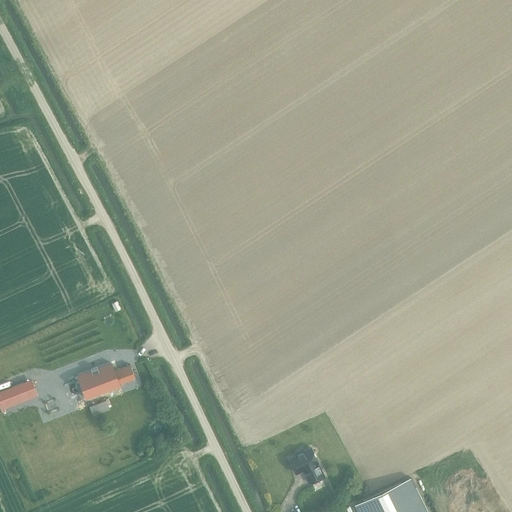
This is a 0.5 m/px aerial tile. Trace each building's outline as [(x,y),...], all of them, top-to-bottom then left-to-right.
[(120,386),(119,383),(135,377),(130,364),(114,370),(111,362),(77,375),(86,399),(120,386)] [(0,407),(1,409),(2,412),(5,411),(3,408),(32,396),(27,382),(0,391),(0,407)] [(89,406),(93,416),(110,409),(106,400),(89,406)] [(304,469),(306,472),(305,473),(309,483),(324,476),(319,466),(311,448),(289,458),(296,472),(304,469)] [(356,504),(359,511),(428,511),(411,477),(356,504)]
